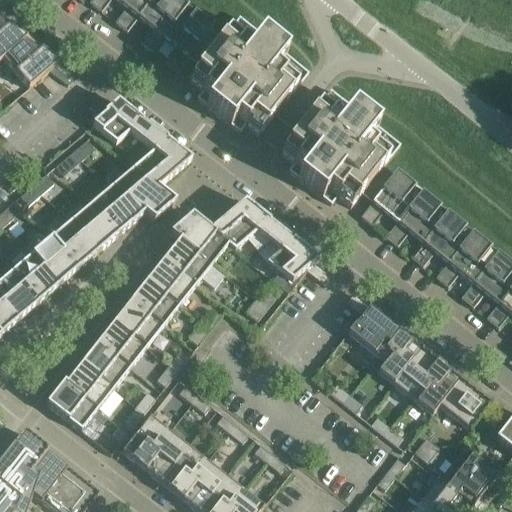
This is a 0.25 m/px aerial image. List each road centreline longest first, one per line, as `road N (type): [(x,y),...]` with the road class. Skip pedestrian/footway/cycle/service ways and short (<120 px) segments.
road 1 (residential): [(248,172),(511,382)]
road 2 (residential): [(29,0),(234,161)]
road 3 (residential): [(248,172),(337,61)]
road 4 (tertiary): [(432,75),(334,0)]
